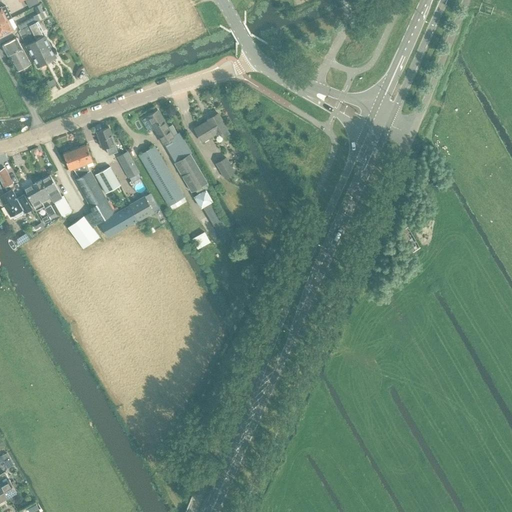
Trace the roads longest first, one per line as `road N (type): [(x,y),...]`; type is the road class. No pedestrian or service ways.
road 1 (unclassified): [(410,134),(244,511)]
road 2 (primary): [(256,398),(297,330),(388,125)]
road 3 (primary): [(364,130),(261,368),(256,398)]
road 4 (residential): [(41,134),(255,59)]
road 5 (unclassified): [(465,0),(410,134)]
road 6 (primary): [(388,125),(443,0)]
road 7 (primary): [(210,511),(256,398)]
road 8 (primary): [(424,0),(373,109)]
